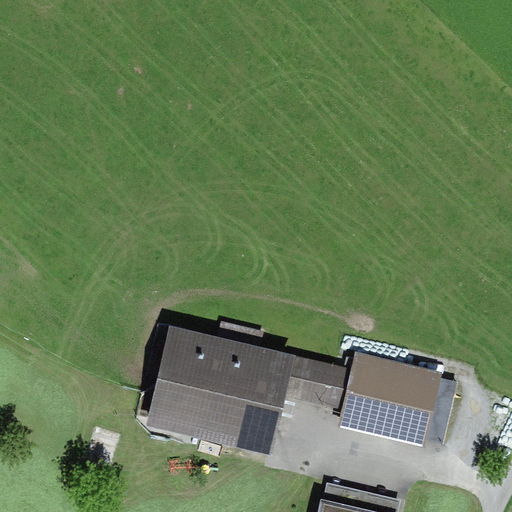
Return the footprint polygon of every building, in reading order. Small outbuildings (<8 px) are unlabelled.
[(222,321),(218,337),(261,348),(265,332),(222,321)] [(441,379),(443,372),(356,352),(354,359),(352,368),(345,367),(261,348),(218,337),(170,326),(148,424),(272,453),(286,394),(343,407),(338,427),(425,447),(427,441),(441,379)] [(352,368),(354,359),(347,357),(345,367),(352,368)] [(458,382),(441,379),(427,441),(444,445),(458,382)] [(396,511),(400,501),(328,483),(324,500),(321,499),(318,511),(396,511)]
